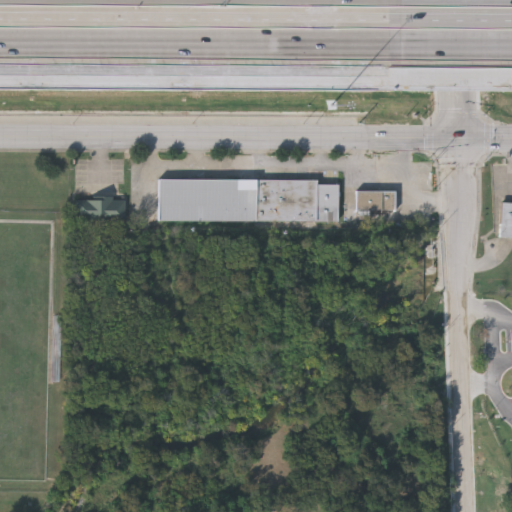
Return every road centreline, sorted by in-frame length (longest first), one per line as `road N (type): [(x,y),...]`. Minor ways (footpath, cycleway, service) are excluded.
road 1 (tertiary): [(511,138),(0,136)]
road 2 (secondary): [(0,80),(402,81)]
road 3 (motorway): [(401,21),(0,19)]
road 4 (motorway): [(0,43),(401,44)]
road 5 (tertiary): [(466,511),(458,136)]
road 6 (tertiary): [(458,136),(458,0)]
